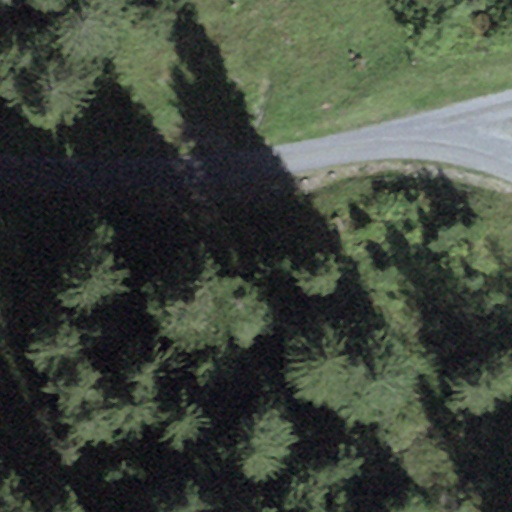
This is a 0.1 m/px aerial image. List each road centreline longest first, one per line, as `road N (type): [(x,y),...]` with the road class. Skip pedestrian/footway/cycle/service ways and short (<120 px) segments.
road 1 (track): [(511,106),(322,151),(207,167),(0,165)]
road 2 (track): [(322,151),(421,147),(511,163)]
